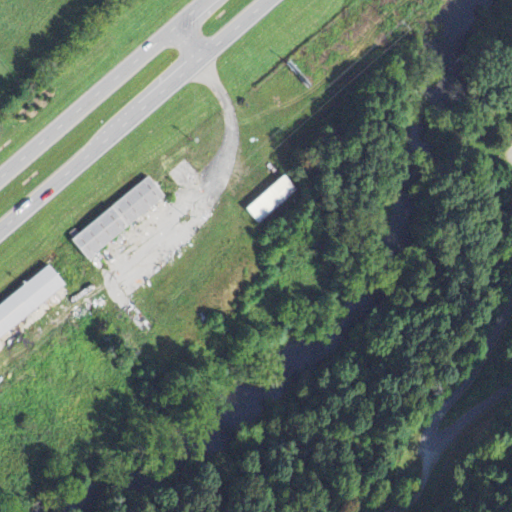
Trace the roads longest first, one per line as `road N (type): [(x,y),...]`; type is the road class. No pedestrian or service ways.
road 1 (trunk): [(0,230),(265,0)]
road 2 (trunk): [(204,0),(0,178)]
